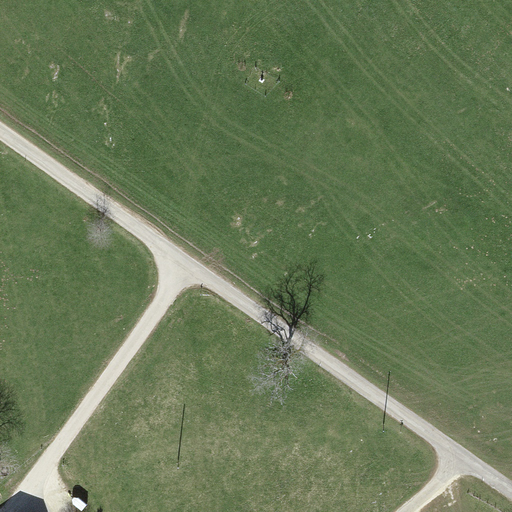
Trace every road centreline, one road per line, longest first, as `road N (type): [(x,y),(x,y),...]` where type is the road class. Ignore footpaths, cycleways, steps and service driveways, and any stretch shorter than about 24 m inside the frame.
road 1 (unclassified): [(467,455),(0,128)]
road 2 (track): [(9,511),(190,263)]
